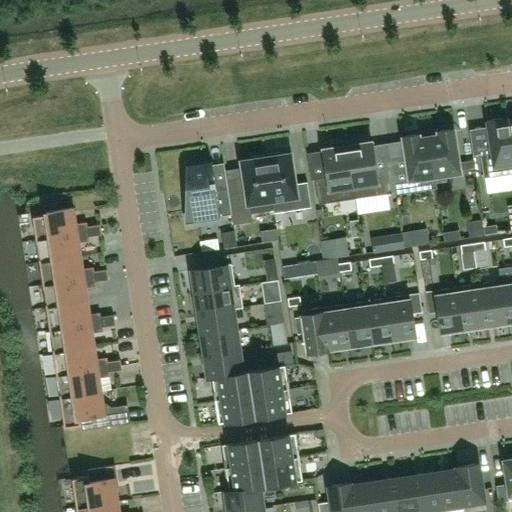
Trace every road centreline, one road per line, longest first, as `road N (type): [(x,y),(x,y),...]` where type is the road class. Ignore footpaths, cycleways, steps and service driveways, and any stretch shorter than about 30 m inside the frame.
road 1 (unclassified): [(105,60),(504,0)]
road 2 (residential): [(117,141),(511,82)]
road 3 (residential): [(117,141),(161,443)]
road 4 (residential): [(511,354),(338,381),(343,415)]
road 5 (residential): [(343,415),(349,452),(511,426)]
road 6 (residential): [(161,443),(343,415)]
